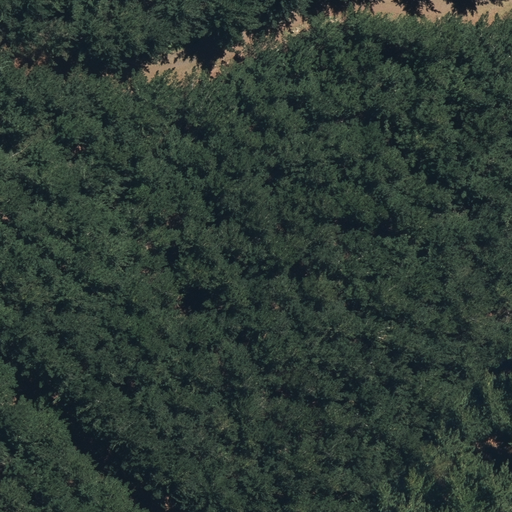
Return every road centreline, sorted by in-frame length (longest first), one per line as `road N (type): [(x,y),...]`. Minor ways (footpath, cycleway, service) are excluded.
road 1 (track): [(0,56),(49,72),(170,69),(283,16),(473,0)]
road 2 (track): [(240,511),(157,491),(72,427),(0,345)]
